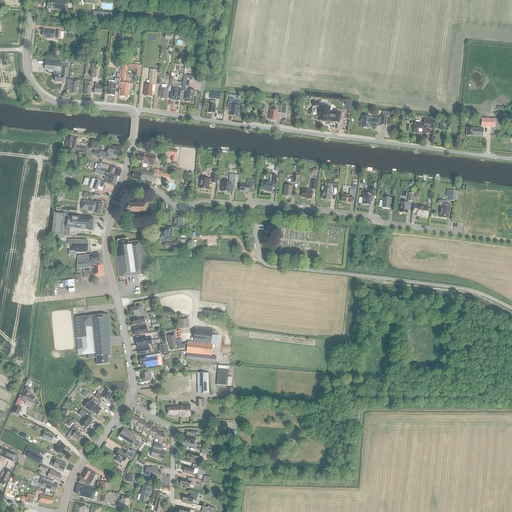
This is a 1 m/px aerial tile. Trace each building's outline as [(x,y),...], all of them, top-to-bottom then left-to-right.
[(68,0),(64,0),(47,0),(47,9),(53,10),(53,11),(67,12),(67,8),(71,8),(72,8),(72,5),(71,4),(68,4),(68,0)] [(44,38),(54,39),(54,31),(45,30),(44,31),(43,31),(43,36),(44,37),(44,38)] [(62,68),(68,69),(69,62),(46,60),(45,70),(60,71),(60,68),(62,68)] [(141,65),(127,64),(127,68),(137,69),(136,76),(140,77),(141,65)] [(67,77),(68,69),(62,68),(61,75),(55,75),(55,82),(63,82),(64,77),(67,77)] [(154,91),(156,70),(150,70),(148,85),(145,85),(144,96),(151,97),(152,91),(154,91)] [(195,76),(184,75),(182,90),(186,91),(184,101),(192,102),(194,90),(188,90),(189,80),(194,81),(195,76)] [(119,87),(120,79),(115,79),(115,81),(109,80),(107,95),(115,96),(116,86),(119,87)] [(77,88),(78,88),(78,80),(67,80),(67,91),(71,91),(71,94),(76,94),(77,88)] [(97,84),(95,83),(94,93),(102,94),(103,86),(97,86),(97,84)] [(127,97),(129,83),(120,83),(120,88),(121,88),(120,96),(127,97)] [(165,99),(167,99),(168,88),(160,88),(159,97),(161,97),(160,98),(165,99)] [(170,99),(179,101),(180,95),(180,89),(173,88),(172,94),(170,94),(170,99)] [(216,102),(210,101),(209,105),(207,113),(214,114),(216,102)] [(230,116),(239,117),(239,113),(238,112),(239,106),(232,105),(232,103),(228,102),(227,108),(231,109),(230,116)] [(281,106),(275,105),(274,110),(270,109),(269,119),(270,120),(271,121),(273,121),(274,121),(274,120),(276,120),(277,113),(280,113),(281,106)] [(333,112),(333,113),(329,112),(329,107),(320,106),(320,107),(319,107),(318,111),(319,112),(319,117),(317,117),(316,117),(315,118),(315,119),(315,120),(316,121),(319,121),(320,120),(328,121),(328,120),(332,121),(332,122),(339,122),(340,113),(333,112)] [(369,117),(369,116),(369,115),(366,115),(366,116),(365,116),(365,117),(362,116),(362,120),(361,120),(360,120),(360,122),(360,123),(361,123),(361,127),(368,128),(369,126),(376,127),(377,120),(369,119),(370,117),(369,117)] [(495,119),(482,118),(481,127),(494,127),(495,119)] [(426,127),(434,128),(435,120),(425,119),(424,123),(415,122),(414,132),(426,133),(426,127)] [(484,128),(466,128),(466,136),(483,137),(484,128)] [(73,138),(69,137),(68,139),(67,138),(65,147),(69,147),(68,150),(71,151),(73,140),(72,139),(73,138)] [(72,149),(72,152),(85,155),(86,149),(77,147),(77,145),(77,143),(77,140),(74,139),(72,149)] [(90,149),(98,151),(99,148),(98,148),(99,142),(91,141),(90,146),(90,149)] [(115,147),(109,146),(108,152),(106,152),(106,153),(99,152),(98,159),(104,160),(105,158),(111,159),(112,154),(119,156),(121,147),(116,146),(115,147)] [(144,155),(137,153),(136,160),(137,160),(142,162),(142,164),(154,166),(156,156),(144,154),(144,155)] [(93,170),(95,163),(89,162),(89,165),(85,164),(85,169),(93,170)] [(121,170),(111,167),(109,173),(120,177),(121,170)] [(149,180),(152,181),(153,175),(137,171),(137,174),(133,173),(132,179),(140,181),(141,177),(149,179),(149,180)] [(114,186),(117,176),(106,172),(104,176),(107,177),(105,183),(114,186)] [(235,186),(236,179),(236,175),(230,174),(229,183),(222,182),(221,186),(220,191),(230,192),(231,186),(235,186)] [(275,188),(276,182),(277,176),(272,175),(271,183),(262,182),(261,189),(265,190),(266,191),(271,192),(272,187),(275,188)] [(217,176),(212,176),(212,179),(201,178),(201,179),(199,180),(199,182),(200,183),(199,188),(208,190),(209,182),(211,183),(216,183),(217,176)] [(100,181),(95,179),(92,189),(97,191),(100,181)] [(249,188),(253,188),(254,181),(248,180),(247,185),(240,185),(240,191),(249,192),(249,188)] [(312,190),(316,190),(317,182),(312,181),(310,191),(302,190),(302,189),(301,197),(311,199),(312,190)] [(291,190),(292,190),(293,186),(285,185),(284,196),(291,197),(291,190)] [(327,189),(327,187),(322,187),(321,191),(323,192),(322,199),(330,200),(331,190),(327,189)] [(374,197),(375,189),(369,188),(368,194),(363,193),(362,204),(370,205),(371,196),(374,197)] [(351,197),(355,198),(356,190),(350,189),(349,196),(346,195),(346,194),(342,194),(341,201),(351,203),(351,197)] [(390,202),(391,202),(391,198),(383,197),(382,208),(389,208),(390,202)] [(96,202),(83,200),(81,210),(94,212),(94,213),(100,214),(102,203),(96,202)] [(441,206),(440,218),(448,219),(450,206),(447,206),(447,201),(441,200),(439,201),(438,202),(438,204),(438,205),(440,206),(441,206)] [(408,207),(409,203),(401,202),(400,212),(407,213),(408,207)] [(128,213),(146,213),(146,204),(128,204),(128,207),(125,207),(125,211),(128,211),(128,213)] [(418,205),(414,205),(413,213),(417,213),(416,216),(421,216),(421,217),(427,218),(428,208),(418,207),(418,205)] [(64,215),(54,214),(52,234),(69,236),(70,227),(89,229),(89,230),(92,231),(93,224),(91,223),(91,222),(92,222),(92,218),(64,215)] [(173,239),(173,240),(172,240),(172,230),(166,229),(166,232),(164,232),(164,234),(159,233),(159,239),(160,239),(159,242),(164,242),(163,246),(165,246),(165,248),(178,249),(178,240),(175,240),(175,239),(173,239)] [(143,241),(128,243),(127,239),(117,241),(118,248),(116,248),(117,254),(116,254),(116,257),(119,278),(148,274),(143,241)] [(87,252),(88,246),(84,246),(84,247),(71,247),(71,251),(69,250),(69,255),(71,255),(75,255),(76,255),(76,251),(77,251),(77,252),(81,252),(87,252)] [(77,269),(83,269),(90,268),(92,268),(92,267),(93,267),(92,265),(92,263),(100,262),(99,254),(89,255),(78,256),(76,268),(76,269),(77,269)] [(84,278),(102,277),(104,274),(102,264),(100,262),(92,263),(92,265),(93,267),(92,267),(92,268),(90,268),(90,271),(83,272),(84,278)] [(140,308),(140,306),(130,308),(131,316),(137,315),(137,317),(144,316),(143,307),(140,308)] [(108,314),(74,318),(78,355),(93,354),(93,358),(96,358),(97,365),(109,364),(108,356),(110,356),(110,350),(111,350),(110,344),(110,337),(108,314)] [(133,325),(145,323),(144,320),(147,320),(147,317),(132,320),(133,325)] [(177,320),(178,329),(189,328),(188,319),(177,320)] [(133,329),(135,336),(148,333),(146,325),(138,327),(138,328),(133,329)] [(186,360),(189,360),(216,363),(216,357),(188,354),(188,353),(211,356),(213,344),(211,344),(212,329),(195,327),(193,342),(188,342),(188,343),(177,345),(178,349),(187,347),(187,352),(186,353),(186,360)] [(170,346),(171,350),(176,350),(175,345),(176,345),(176,342),(175,335),(167,336),(168,344),(169,343),(169,347),(170,346)] [(151,353),(150,347),(138,350),(139,356),(151,353)] [(147,365),(147,368),(161,365),(160,356),(146,358),(146,357),(139,358),(141,367),(147,365)] [(229,366),(218,365),(218,368),(216,385),(227,386),(229,366)] [(152,381),(150,371),(141,372),(142,378),(142,382),(152,381)] [(197,374),(198,393),(209,393),(208,373),(197,374)] [(26,403),(25,404),(30,407),(32,403),(33,400),(34,400),(34,399),(35,397),(30,395),(30,394),(28,393),(30,389),(26,387),(22,396),(23,397),(21,401),(26,403)] [(102,387),(96,396),(95,397),(100,401),(102,397),(106,400),(111,394),(106,390),(102,387)] [(89,409),(97,415),(101,409),(95,405),(98,403),(92,399),(88,404),(91,406),(89,409)] [(12,413),(18,415),(22,407),(16,405),(12,413)] [(178,414),(178,416),(190,416),(189,406),(179,406),(179,407),(174,407),(174,408),(168,408),(168,413),(174,413),(174,414),(177,414),(178,414)] [(91,415),(86,412),(82,409),(78,414),(82,417),(84,419),(80,424),(86,428),(90,423),(92,420),(89,418),(91,415)] [(139,419),(139,418),(132,415),(133,414),(130,423),(134,424),(134,426),(136,427),(139,419)] [(146,422),(139,419),(136,427),(141,428),(140,430),(143,431),(145,423),(146,422)] [(152,426),(145,423),(143,431),(147,432),(146,434),(149,435),(151,427),(152,428),(152,426)] [(228,424),(218,424),(218,434),(228,434),(228,424)] [(72,437),(79,441),(82,436),(77,432),(79,430),(74,426),(70,432),(74,434),(72,437)] [(158,430),(152,428),(151,427),(149,435),(153,436),(153,438),(155,439),(158,432),(158,430)] [(127,435),(122,431),(119,436),(124,438),(123,439),(132,445),(136,438),(133,436),(134,434),(129,431),(127,435)] [(194,444),(197,433),(191,431),(190,433),(187,432),(186,434),(184,442),(194,444)] [(51,442),(53,436),(44,432),(42,438),(51,442)] [(165,434),(158,432),(155,439),(159,440),(159,442),(162,443),(165,434)] [(211,439),(210,444),(206,443),(205,447),(210,449),(211,444),(215,445),(216,440),(211,439)] [(163,460),(165,452),(161,451),(163,447),(154,445),(151,457),(163,460)] [(1,447),(0,449),(0,455),(16,463),(19,455),(1,447)] [(71,450),(68,448),(65,451),(64,451),(61,455),(68,460),(71,456),(69,454),(71,450)] [(119,450),(115,455),(117,457),(115,460),(121,464),(123,461),(124,461),(127,458),(129,460),(131,461),(136,455),(135,454),(130,451),(129,453),(128,452),(126,454),(125,454),(119,450)] [(26,457),(40,464),(43,458),(39,456),(29,451),(27,457),(26,457)] [(198,454),(188,451),(187,459),(196,461),(198,454)] [(137,462),(144,466),(147,462),(140,458),(137,462)] [(66,464),(56,460),(54,465),(51,463),(50,466),(63,472),(66,464)] [(193,467),(185,465),(183,472),(193,475),(195,468),(198,468),(198,466),(193,465),(193,467)] [(155,477),(160,478),(161,473),(156,472),(157,468),(151,466),(151,468),(147,467),(145,475),(155,478),(155,477)] [(0,481),(0,483),(4,485),(4,484),(6,484),(10,473),(11,472),(7,470),(4,469),(0,478),(0,479),(1,480),(0,481)] [(80,478),(78,483),(84,485),(89,486),(96,474),(87,469),(81,479),(80,478)] [(54,479),(59,481),(61,476),(56,474),(57,473),(51,470),(47,477),(54,480),(54,479)] [(127,474),(125,481),(129,482),(131,483),(133,476),(127,474)] [(43,479),(41,478),(39,484),(41,485),(40,486),(50,490),(50,489),(55,491),(58,486),(52,484),(53,481),(47,479),(43,478),(43,479)] [(188,479),(182,478),(179,486),(183,486),(182,488),(186,489),(186,487),(189,488),(190,487),(193,488),(194,483),(192,482),(193,479),(188,478),(188,479)] [(5,496),(13,499),(16,492),(12,491),(13,486),(9,485),(8,489),(7,489),(5,496)] [(85,487),(77,485),(75,494),(80,495),(80,496),(84,497),(93,499),(96,489),(86,486),(85,487)] [(150,497),(152,491),(150,491),(151,487),(143,485),(141,495),(139,494),(137,499),(145,502),(147,496),(150,497)] [(110,498),(111,494),(104,492),(101,502),(109,504),(110,500),(109,500),(110,498)] [(164,508),(165,503),(163,502),(164,498),(162,498),(163,494),(155,492),(154,496),(157,497),(154,506),(155,506),(154,511),(157,511),(158,511),(160,507),(164,508)] [(196,501),(198,494),(191,492),(190,495),(184,494),(182,502),(191,504),(192,500),(196,501)] [(34,497),(28,495),(26,502),(33,504),(34,497)] [(49,503),(51,504),(53,498),(40,495),(38,502),(49,505),(49,503)] [(118,506),(127,508),(129,498),(122,496),(121,501),(119,501),(118,506)] [(84,511),(86,506),(76,503),(75,506),(73,511),(84,511)]
